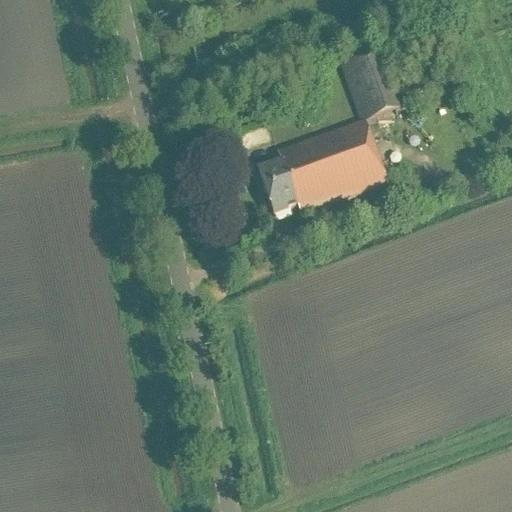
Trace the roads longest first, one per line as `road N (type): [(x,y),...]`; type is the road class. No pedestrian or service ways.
road 1 (tertiary): [(229,511),(118,0)]
road 2 (track): [(141,107),(0,134)]
